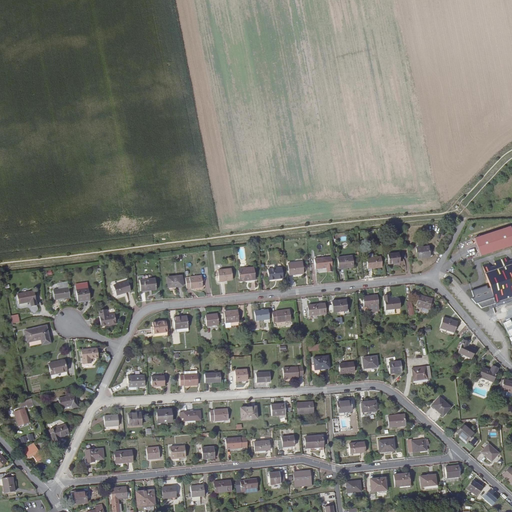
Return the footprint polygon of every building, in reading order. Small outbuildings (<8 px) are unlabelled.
[(480,257),(511,247),(511,232),(510,228),(474,239),(480,257)] [(418,264),(430,262),(429,252),(417,253),(418,264)] [(511,255),(485,264),(491,285),(489,286),(488,283),(474,288),(475,291),(469,297),(474,302),(475,301),(480,307),(491,303),(491,302),(493,301),(494,305),(511,299),(511,255)] [(389,259),(390,269),(397,268),(397,267),(401,267),(400,258),(389,259)] [(315,263),(316,272),(327,271),(328,276),(333,275),(331,261),(315,263)] [(339,262),(340,273),(354,271),(353,261),(339,262)] [(367,263),(368,273),(383,272),(382,261),(367,263)] [(289,266),(290,278),(304,277),(303,265),(289,266)] [(239,271),(240,283),(255,282),(254,270),(239,271)] [(268,272),(269,282),(275,282),(275,280),(283,280),(282,270),(268,272)] [(218,271),(219,282),(233,281),(231,271),(218,271)] [(167,275),(168,287),(175,286),(175,284),(183,284),(182,273),(167,275)] [(186,278),(187,289),(203,288),(202,277),(186,278)] [(140,280),(141,291),(156,289),(155,278),(140,280)] [(113,285),(116,296),(131,290),(127,280),(113,285)] [(70,296),(69,286),(53,287),(54,298),(70,296)] [(77,290),(78,301),(91,300),(89,289),(77,290)] [(19,304),(27,303),(30,302),(31,307),(37,306),(34,291),(17,295),(19,304)] [(418,300),(414,310),(427,315),(431,305),(418,300)] [(363,302),(365,316),(369,315),(369,317),(378,316),(377,301),(363,302)] [(384,301),(386,317),(400,315),(399,304),(389,305),(389,301),(384,301)] [(333,305),(334,316),(349,315),(348,304),(333,305)] [(309,309),(310,320),(327,318),(326,308),(309,309)] [(225,314),(227,330),(235,329),(234,324),(240,324),(239,313),(225,314)] [(254,314),(255,323),(269,322),(269,313),(254,314)] [(114,314),(107,315),(99,316),(101,325),(116,323),(114,314)] [(273,325),(273,330),(291,328),(291,324),(290,314),(272,315),(273,325)] [(17,316),(10,317),(12,324),(19,323),(17,316)] [(206,317),(207,327),(219,326),(218,316),(206,317)] [(175,318),(176,330),(189,328),(188,317),(175,318)] [(152,327),(152,336),(168,334),(167,321),(154,322),(154,327),(152,327)] [(444,322),(439,331),(453,338),(457,328),(444,322)] [(25,331),(28,342),(41,340),(43,345),(50,344),(46,327),(25,331)] [(466,343),(459,355),(472,362),(476,354),(468,349),(470,346),(466,343)] [(90,358),(92,357),(97,357),(96,348),(81,350),(83,363),(90,362),(90,358)] [(312,357),(314,370),(328,368),(327,356),(312,357)] [(375,366),(374,356),(361,357),(362,367),(375,366)] [(387,362),(388,372),(400,371),(399,361),(387,362)] [(338,363),(339,373),(353,372),(352,362),(338,363)] [(49,366),(52,377),(68,374),(66,363),(49,366)] [(413,380),(431,377),(430,376),(430,373),(429,365),(411,368),(413,380)] [(297,375),(302,374),(301,366),(281,367),(282,378),(297,377),(297,375)] [(481,370),(478,379),(492,383),(496,370),(490,368),(489,372),(481,370)] [(234,370),(235,381),(247,380),(247,375),(248,375),(248,369),(234,370)] [(256,373),(256,382),(270,381),(270,372),(256,373)] [(205,374),(206,383),(221,382),(220,373),(205,374)] [(129,387),(129,390),(138,390),(137,386),(145,386),(144,375),(127,376),(128,387),(129,387)] [(151,376),(152,386),(165,385),(164,375),(151,376)] [(180,376),(180,386),(198,385),(197,375),(180,376)] [(498,390),(505,393),(511,396),(511,394),(511,383),(503,379),(498,390)] [(73,392),(71,393),(57,396),(60,408),(72,406),(72,408),(78,407),(74,392),(73,392)] [(451,408),(440,398),(433,405),(438,410),(437,411),(443,416),(451,408)] [(336,402),(338,413),(338,414),(339,416),(345,415),(347,414),(351,413),(350,411),(351,411),(350,400),(336,402)] [(361,403),(362,412),(376,411),(375,401),(361,403)] [(297,403),(297,414),(313,412),(312,402),(301,403),(300,403),(297,403)] [(271,405),(272,416),(285,415),(284,404),(271,405)] [(240,408),(242,420),(257,419),(256,406),(240,408)] [(15,412),(19,426),(29,423),(25,408),(15,412)] [(210,411),(211,422),(228,420),(227,410),(210,411)] [(158,413),(158,423),(173,422),(172,411),(162,411),(162,412),(158,413)] [(183,413),(184,422),(201,421),(200,412),(183,413)] [(127,415),(128,427),(140,426),(139,414),(127,415)] [(387,417),(388,428),(404,426),(403,415),(387,417)] [(103,417),(103,428),(118,427),(117,416),(103,417)] [(50,430),(55,443),(60,441),(59,438),(69,434),(66,425),(50,430)] [(464,440),(467,443),(474,435),(463,426),(457,433),(459,436),(458,438),(462,442),(464,440)] [(278,438),(279,450),(283,450),(283,447),(294,446),(293,436),(278,438)] [(320,436),(304,437),(306,448),(310,448),(310,451),(321,450),(320,436)] [(226,439),(227,449),(241,448),(240,438),(226,439)] [(392,439),(378,441),(379,452),(386,451),(386,452),(394,451),(392,439)] [(407,440),(409,453),(426,452),(426,447),(429,446),(428,443),(425,443),(425,441),(411,442),(411,440),(407,440)] [(269,441),(254,442),(255,453),(267,452),(267,449),(270,449),(269,441)] [(348,444),(349,454),(364,452),(363,443),(348,444)] [(32,445),(26,448),(26,450),(24,451),(27,458),(35,454),(32,447),(33,446),(32,445)] [(481,453),(492,463),(499,455),(488,445),(481,453)] [(171,448),(172,459),(185,458),(184,447),(171,448)] [(202,448),(203,459),(214,458),(213,447),(202,448)] [(147,449),(148,460),(160,459),(159,448),(147,449)] [(85,451),(86,464),(94,463),(94,461),(103,460),(102,450),(85,451)] [(114,453),(115,464),(127,463),(127,464),(132,463),(131,452),(114,453)] [(444,468),(445,478),(458,477),(457,466),(444,468)] [(502,476),(511,485),(511,470),(509,473),(507,471),(502,476)] [(294,472),(295,487),(311,485),(310,471),(298,472),(298,471),(294,472)] [(269,473),(270,484),(280,483),(279,472),(269,473)] [(398,485),(408,484),(407,473),(393,475),(394,487),(398,486),(398,485)] [(419,476),(420,487),(435,485),(434,475),(419,476)] [(2,477),(3,492),(14,491),(12,476),(2,477)] [(242,481),(242,489),(259,487),(258,478),(245,480),(245,481),(242,481)] [(369,480),(371,492),(386,491),(384,478),(369,480)] [(215,482),(216,493),(232,491),(231,480),(215,482)] [(472,481),(466,489),(475,496),(481,488),(472,481)] [(345,483),(346,493),(360,492),(359,482),(345,483)] [(193,497),(200,496),(205,496),(204,485),(191,486),(192,497),(193,497)] [(163,488),(164,498),(177,497),(176,486),(163,488)] [(119,511),(119,505),(118,500),(127,499),(127,496),(127,493),(126,488),(111,490),(113,511),(119,511)] [(138,493),(139,507),(155,506),(153,491),(138,493)] [(485,491),(479,497),(490,507),(496,500),(485,491)] [(334,492),(320,492),(321,501),(335,500),(334,492)] [(85,493),(72,494),(73,506),(86,504),(85,493)]
